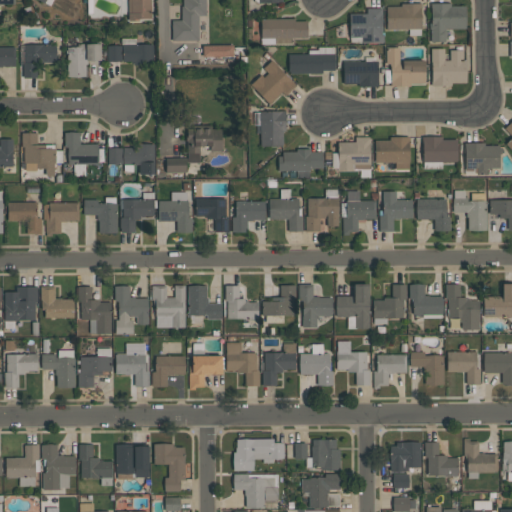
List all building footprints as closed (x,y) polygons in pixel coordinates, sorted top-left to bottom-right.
[(150,0),(151,18),(138,19),(138,20),(128,21),(127,0),(150,0)] [(205,0),(205,15),(198,15),(198,40),(172,41),(171,20),(181,20),(181,6),(182,6),(182,0),(205,0)] [(421,29),(420,29),(420,35),(408,35),(408,29),(386,29),(386,6),(400,6),(400,3),(421,3),(421,6),(420,6),(421,29)] [(430,42),(430,29),(429,28),(429,24),(431,21),(430,7),(430,3),(450,3),(450,6),(465,6),(465,28),(445,29),(445,30),(446,31),(446,37),(445,39),(445,42),(430,42)] [(350,42),(350,37),(349,37),(349,13),(366,13),(366,8),(381,8),(381,35),(383,35),(383,43),(361,43),(361,42),(350,42)] [(306,21),(306,37),(290,37),(290,43),(274,43),(274,44),(260,44),(260,18),(294,18),(294,21),(306,21)] [(153,65),(133,65),(133,63),(131,63),(131,62),(122,62),(122,44),(121,44),(121,38),(135,38),(135,44),(153,44),(153,65)] [(67,77),(66,47),(78,46),(78,44),(100,43),(100,60),(87,60),(87,64),(85,64),(85,76),(67,77)] [(36,77),(23,77),(22,62),(24,62),(24,44),(55,44),(55,61),(44,61),(44,62),(36,62),(36,77)] [(121,61),(107,61),(107,45),(121,45),(121,61)] [(202,57),(233,57),(233,45),(202,46),(202,57)] [(0,66),(0,47),(14,47),(14,66),(0,66)] [(333,47),(333,53),(334,53),(334,70),(321,70),(321,73),(289,73),(289,71),(288,71),(288,54),(308,54),(308,50),(317,50),(317,47),(333,47)] [(424,83),(410,83),(410,86),(390,86),(390,66),(389,66),(389,64),(385,64),(385,47),(399,47),(399,61),(424,60),(424,83)] [(465,83),(451,83),(451,85),(431,86),(430,48),(444,48),(444,60),(449,60),(449,50),(462,50),(462,59),(465,59),(465,83)] [(377,61),(377,82),(378,82),(378,86),(358,86),(358,83),(343,83),(343,61),(364,61),(364,57),(375,57),(375,61),(377,61)] [(296,85),(284,96),(281,92),(269,104),(250,84),(260,74),(263,77),(267,73),(262,68),(271,60),(296,85)] [(259,111),(285,111),(285,130),(282,130),(282,145),(260,145),(260,125),(253,125),(253,112),(259,112),(259,111)] [(187,129),(193,129),(193,125),(211,125),(211,128),(221,128),(221,150),(209,151),(209,146),(199,146),(199,153),(199,162),(187,162),(185,162),(185,158),(187,158),(186,141),(186,135),(187,135),(187,129)] [(73,176),(73,164),(67,164),(67,147),(64,147),(64,132),(79,132),(79,144),(97,144),(97,164),(85,164),(85,176),(73,176)] [(25,170),(25,164),(23,164),(23,147),(21,147),(21,133),(36,133),(36,145),(53,144),(53,148),(55,148),(55,150),(62,150),(62,163),(53,163),(53,175),(45,175),(45,168),(36,168),(36,170),(25,170)] [(370,136),(370,144),(369,144),(369,168),(353,168),(353,170),(337,170),(337,168),(331,168),(331,153),(337,153),(337,142),(354,142),(354,136),(370,136)] [(456,139),(456,161),(441,161),(441,168),(423,168),(423,162),(422,162),(422,140),(421,140),(421,136),(441,136),(441,139),(456,139)] [(408,169),(395,169),(395,162),(374,162),(374,140),(389,140),(389,137),(409,137),(409,162),(408,162),(408,169)] [(0,139),(12,139),(12,166),(0,166),(0,139)] [(486,174),(464,174),(464,167),(465,167),(464,146),(464,143),(484,143),(484,146),(499,145),(499,147),(501,147),(501,151),(499,151),(499,168),(486,168),(486,174)] [(153,144),(153,174),(139,173),(139,164),(107,164),(107,148),(123,148),(123,147),(131,147),(131,146),(134,146),(134,144),(153,144)] [(282,152),(296,152),(296,149),(310,149),(310,151),(322,151),(322,168),(310,168),(310,171),(309,171),(309,177),(296,177),(296,171),(277,171),(277,156),(282,156),(282,152)] [(185,172),(165,172),(165,158),(185,158),(185,162),(185,172)] [(298,198),(298,208),(300,208),(300,216),(302,216),(302,231),(287,231),(287,219),(268,219),(268,199),(279,199),(279,189),(289,189),(289,198),(298,198)] [(337,189),(337,197),(337,226),(334,226),(334,227),(329,227),(329,226),(326,226),(326,218),(319,218),(319,230),(305,231),(305,216),(307,216),(307,198),(324,198),(324,189),(337,189)] [(486,201),(486,230),(467,230),(467,217),(466,217),(466,212),(452,212),(452,198),(453,198),(453,190),(464,190),(464,197),(467,197),(467,201),(470,200),(470,193),(484,193),(484,201),(486,201)] [(375,200),(376,218),(363,218),(363,220),(357,220),(357,232),(348,232),(348,235),(342,235),(342,217),(340,217),(340,202),(345,202),(345,201),(347,201),(346,191),(358,191),(358,200),(375,200)] [(382,191),(396,191),(396,199),(411,199),(411,218),(400,218),(400,219),(398,219),(394,219),(394,218),(393,218),(393,231),(378,231),(378,215),(382,215),(382,191)] [(122,199),(142,199),(142,192),(153,192),(153,200),(156,200),(156,207),(153,207),(153,215),(144,215),(144,217),(140,217),(140,219),(134,219),(134,232),(121,232),(121,228),(119,228),(119,218),(120,218),(120,217),(122,217),(122,199)] [(176,232),(176,221),(158,221),(158,200),(170,200),(170,192),(186,192),(186,200),(187,200),(187,217),(191,217),(191,232),(176,232)] [(83,199),(97,199),(97,203),(105,203),(105,197),(115,197),(115,203),(116,203),(116,232),(98,233),(98,220),(96,220),(96,215),(83,215),(83,199)] [(214,231),(214,218),(206,218),(206,216),(194,216),(194,198),(206,198),(225,198),(225,217),(228,217),(228,231),(214,231)] [(416,219),(416,199),(445,198),(446,216),(449,216),(449,230),(434,230),(434,219),(416,219)] [(511,200),(511,230),(507,230),(507,218),(498,218),(498,214),(489,214),(488,200),(511,200)] [(36,201),(36,217),(40,217),(40,233),(27,233),(27,221),(7,221),(7,202),(36,201)] [(264,201),(264,220),(251,220),(246,220),(246,232),(230,232),(231,216),(234,216),(234,201),(264,201)] [(60,221),(60,234),(52,234),(52,236),(45,236),(45,220),(42,220),(42,204),(48,204),(48,202),(78,202),(78,220),(66,220),(66,221),(60,221)] [(369,328),(347,328),(347,316),(336,316),(335,296),(353,296),(353,283),(368,283),(369,328)] [(511,283),(511,316),(483,316),(483,297),(492,297),(492,296),(502,296),(502,283),(511,283)] [(298,284),(312,284),(312,296),(319,296),(319,297),(331,297),(331,315),(316,315),(316,327),(301,327),(302,301),(298,301),(298,284)] [(405,284),(405,300),(405,304),(403,304),(403,317),(386,317),(386,324),(373,324),(373,318),(372,318),(372,300),(383,300),(383,297),(391,297),(391,284),(405,284)] [(442,296),(442,315),(441,315),(441,318),(422,318),(422,315),(412,315),(412,299),(408,299),(408,284),(423,284),(423,295),(428,295),(428,296),(442,296)] [(479,330),(461,330),(460,322),(458,322),(458,317),(448,317),(447,300),(445,300),(445,284),(460,284),(460,297),(466,297),(466,299),(470,299),(470,300),(478,300),(478,315),(479,315),(479,330)] [(184,327),(155,327),(155,315),(154,315),(154,306),(153,306),(153,300),(151,300),(151,285),(166,285),(166,297),(174,297),(174,285),(184,285),(184,327)] [(257,327),(242,327),(242,318),(227,318),(226,301),(224,301),(224,285),(238,285),(238,298),(245,298),(245,301),(248,301),(248,302),(258,302),(258,318),(256,318),(257,327)] [(279,285),(294,285),(294,298),(293,298),(293,315),(282,315),(282,323),(267,323),(267,316),(261,316),(261,301),(271,301),(271,297),(280,297),(279,285)] [(45,317),(45,308),(41,308),(41,302),(39,302),(39,286),(55,286),(55,298),(61,298),(61,299),(73,299),(73,317),(54,317),(54,319),(50,319),(50,317),(45,317)] [(114,334),(114,319),(117,319),(117,302),(114,302),(114,286),(129,286),(129,297),(134,297),(134,298),(147,298),(147,324),(136,324),(136,316),(128,316),(128,319),(132,319),(132,334),(114,334)] [(220,319),(206,319),(206,316),(202,315),(202,322),(189,322),(189,315),(187,315),(187,286),(206,286),(205,298),(207,298),(207,304),(221,304),(220,319)] [(37,287),(37,302),(34,302),(34,320),(4,320),(4,291),(16,291),(16,287),(37,287)] [(110,334),(94,334),(94,333),(89,333),(89,320),(79,320),(79,302),(78,302),(78,287),(91,287),(91,299),(99,299),(99,302),(110,302),(110,334)] [(349,341),(349,352),(366,352),(366,355),(368,355),(368,362),(366,362),(366,369),(369,369),(369,385),(355,385),(355,372),(347,372),(347,369),(336,369),(336,351),(337,351),(337,341),(349,341)] [(133,386),(133,374),(115,374),(114,353),(124,353),(124,342),(144,342),(144,371),(148,371),(148,386),(133,386)] [(225,342),(254,342),(254,353),(255,353),(255,370),(258,370),(258,385),(244,385),(244,373),(236,373),(236,370),(225,370),(225,342)] [(192,343),(203,343),(203,356),(221,356),(221,374),(209,374),(209,375),(203,375),(203,386),(194,386),(194,389),(188,389),(188,366),(191,366),(191,355),(192,355),(192,343)] [(295,343),(294,368),(285,368),(285,370),(282,370),(282,372),(276,372),(276,386),(261,386),(261,372),(260,372),(260,362),(263,362),(263,352),(282,353),(282,343),(295,343)] [(329,353),(329,371),(332,371),(332,385),(317,385),(317,374),(299,374),(299,353),(311,353),(311,344),(322,343),(322,353),(329,353)] [(110,348),(111,370),(101,370),(101,375),(92,375),(93,386),(77,386),(77,372),(79,372),(79,356),(96,356),(96,348),(110,348)] [(41,369),(40,354),(55,354),(55,358),(58,358),(58,350),(72,350),(72,358),(74,358),(74,387),(56,387),(56,375),(54,375),(54,369),(41,369)] [(446,351),(476,351),(476,368),(480,368),(480,384),(466,384),(466,371),(446,371),(446,351)] [(443,384),(424,384),(424,376),(423,376),(422,366),(410,366),(410,352),(423,352),(423,355),(443,355),(443,384)] [(511,384),(501,384),(501,372),(483,373),(483,352),(511,352),(511,384)] [(18,387),(4,387),(4,372),(6,372),(6,354),(22,354),(23,353),(37,353),(37,371),(28,371),(28,372),(24,372),(24,374),(18,374),(18,387)] [(376,355),(405,354),(405,372),(395,372),(395,373),(387,373),(387,385),(379,385),(379,388),(372,388),(372,371),(376,371),(376,355)] [(166,386),(151,387),(151,372),(154,371),(154,356),(184,356),(185,374),(173,374),(173,375),(166,375),(166,386)] [(496,472),(477,472),(477,478),(468,478),(468,472),(466,472),(466,461),(465,461),(465,456),(463,456),(463,438),(469,438),(469,441),(478,441),(478,452),(484,452),(484,454),(496,453),(496,472)] [(236,439),(273,439),(273,443),(282,443),(282,458),(272,458),(272,462),(263,462),(263,458),(253,458),(253,471),(232,471),(232,451),(235,451),(235,447),(236,447),(236,439)] [(319,470),(319,467),(305,467),(305,458),(311,457),(311,446),(312,446),(312,439),(335,439),(335,449),(339,449),(340,470),(319,470)] [(511,481),(506,481),(506,472),(501,472),(501,463),(502,463),(502,441),(511,441),(511,481)] [(390,471),(389,446),(396,446),(396,442),(420,442),(420,467),(407,467),(407,470),(390,471)] [(457,475),(426,475),(426,458),(423,458),(423,442),(437,442),(438,455),(446,455),(446,458),(457,458),(457,475)] [(184,447),(184,480),(180,480),(180,491),(164,491),(164,478),(168,478),(168,464),(153,464),(153,444),(172,443),(172,447),(184,447)] [(293,443),(305,443),(305,458),(294,458),(293,443)] [(38,444),(38,460),(39,460),(39,472),(36,472),(36,477),(34,477),(34,486),(19,486),(19,477),(5,477),(5,458),(14,458),(14,457),(23,457),(23,444),(38,444)] [(42,489),(42,472),(45,472),(45,459),(41,459),(40,444),(57,444),(57,454),(63,454),(63,456),(75,455),(75,474),(68,474),(68,487),(59,487),(59,489),(42,489)] [(148,476),(134,477),(134,478),(117,478),(117,473),(115,473),(115,444),(133,444),(133,445),(148,445),(149,469),(148,469),(148,476)] [(92,445),(92,457),(99,457),(99,460),(102,460),(102,461),(111,461),(111,485),(100,485),(100,477),(80,477),(80,460),(78,460),(78,445),(92,445)] [(277,474),(277,501),(276,501),(276,509),(265,509),(265,507),(245,507),(245,495),(244,495),(244,489),(233,489),(232,473),(248,473),(248,474),(277,474)] [(301,492),(301,478),(308,478),(324,478),(324,473),(339,473),(339,488),(328,488),(328,493),(338,493),(338,506),(327,506),(327,507),(308,507),(308,492),(301,492)] [(392,487),(392,474),(408,474),(408,487),(392,487)] [(179,497),(164,497),(164,510),(179,511),(179,497)] [(392,510),(392,497),(408,497),(408,499),(415,499),(415,508),(408,508),(408,511),(392,510)] [(460,511),(460,509),(472,509),(472,500),(491,500),(491,511),(495,511),(460,511)] [(79,511),(79,503),(93,503),(93,511),(109,511),(79,511)]
